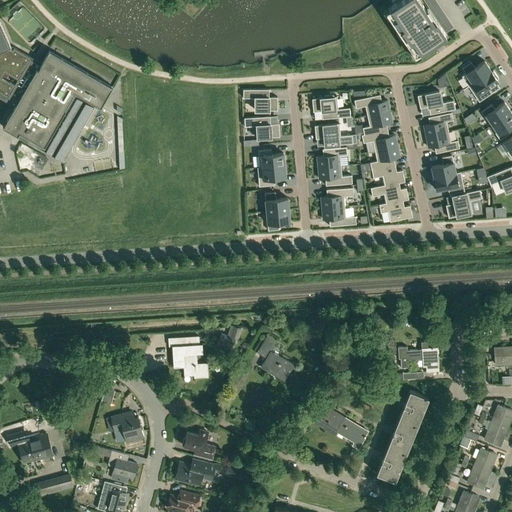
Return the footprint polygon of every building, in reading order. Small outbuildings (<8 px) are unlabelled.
[(414,46),(418,52),(446,33),(437,19),(434,21),(420,0),(392,0),(391,1),(393,4),(388,8),(392,13),(389,15),(411,48),(414,46)] [(0,92),(7,96),(15,83),(3,76),(6,71),(18,78),(27,62),(31,56),(14,46),(12,48),(9,46),(11,46),(0,21),(0,92)] [(38,68),(27,62),(18,78),(15,83),(7,96),(16,102),(3,126),(17,134),(19,131),(36,141),(34,144),(62,160),(96,103),(100,106),(112,86),(49,49),(38,68)] [(462,75),(468,85),(491,70),(484,60),(475,66),(471,61),(462,67),(466,73),(462,75)] [(491,70),(468,85),(479,101),(492,92),(488,86),(498,80),(496,78),(498,77),(493,70),(492,71),(491,70)] [(255,97),(255,109),(277,109),(277,96),(269,96),(269,89),(269,88),(243,88),(243,97),(255,97)] [(439,90),(417,94),(420,107),(428,105),(430,113),(448,109),(455,108),(453,99),(442,102),(439,90)] [(365,105),(367,115),(390,110),(387,99),(381,100),(380,93),(354,99),(356,107),(365,105)] [(338,108),(337,96),(333,96),(333,94),(324,95),(324,97),(312,98),(313,111),(321,110),(322,118),(350,115),(349,107),(338,108)] [(481,111),(490,125),(511,111),(504,101),(494,107),(492,103),(481,111)] [(392,121),(390,110),(367,115),(369,125),(362,126),(364,133),(361,134),(362,134),(387,129),(386,122),(392,121)] [(424,124),(426,135),(448,130),(446,120),(453,119),(452,113),(452,111),(449,112),(428,116),(429,123),(424,124)] [(511,124),(511,112),(511,111),(490,125),(500,139),(511,131),(508,127),(511,124)] [(270,115),(244,117),(245,125),(256,125),(257,137),(279,136),(279,122),(270,123),(270,115)] [(324,137),(325,145),(353,142),(352,134),(340,135),(339,122),(314,125),(316,138),(324,137)] [(387,129),(362,134),(363,142),(373,140),(375,150),(397,145),(395,134),(389,135),(387,129)] [(448,130),(426,135),(428,146),(434,145),(435,152),(459,147),(457,139),(450,141),(448,130)] [(511,135),(501,142),(511,157),(511,135)] [(397,145),(375,150),(377,160),(370,161),(372,169),(395,164),(393,157),(399,156),(397,145)] [(317,156),(318,167),(341,165),(340,154),(347,154),(346,146),(322,148),(323,155),(317,156)] [(474,147),(466,149),(468,156),(476,154),(474,147)] [(259,166),(284,164),(283,152),(272,153),(271,148),(258,150),(260,166),(259,166)] [(443,163),(431,165),(434,177),(460,171),(455,172),(452,154),(441,156),(443,163)] [(285,176),(284,164),(259,166),(261,185),(275,184),(274,177),(285,176)] [(395,164),(372,169),(373,177),(383,175),(385,184),(370,187),(371,187),(405,180),(402,169),(396,170),(395,164)] [(341,165),(318,167),(319,178),(325,177),(326,184),(352,182),(351,174),(342,175),(341,165)] [(511,168),(511,166),(487,175),(490,183),(501,179),(506,190),(507,190),(508,192),(511,190),(511,168)] [(464,190),(460,171),(434,177),(434,178),(432,179),(434,187),(436,187),(436,189),(447,186),(449,193),(464,190)] [(405,180),(371,187),(372,195),(384,193),(386,202),(379,203),(379,204),(408,198),(406,187),(400,188),(399,182),(405,180)] [(322,207),(344,205),(344,195),(351,194),(350,186),(326,189),(327,196),(321,196),(322,207)] [(446,204),(448,217),(473,212),(470,200),(482,197),(480,189),(452,195),(454,202),(446,204)] [(266,211),(289,209),(287,197),(276,198),(275,191),(264,192),(266,211)] [(381,212),(388,210),(390,220),(412,216),(410,204),(404,206),(403,199),(408,198),(379,204),(381,212)] [(345,216),(344,205),(322,207),(323,218),(329,218),(329,225),(356,223),(355,215),(345,216)] [(289,209),(266,211),(268,229),(279,228),(278,222),(290,220),(289,209)] [(235,337),(221,333),(218,342),(232,347),(235,337)] [(265,355),(267,356),(261,366),(269,370),(271,367),(279,372),(277,375),(285,380),(295,363),(282,355),(282,356),(272,349),(278,339),(268,334),(260,347),(267,352),(265,355)] [(172,345),(173,366),(174,366),(174,364),(183,364),(184,374),(185,374),(185,372),(194,372),(194,377),(195,377),(194,375),(206,374),(205,362),(207,362),(197,362),(196,353),(203,352),(202,343),(199,343),(199,335),(168,337),(169,345),(172,345)] [(426,371),(439,370),(437,346),(432,346),(432,345),(430,345),(430,340),(421,341),(421,348),(407,349),(407,345),(397,346),(398,358),(400,358),(401,367),(408,366),(408,359),(425,358),(426,371)] [(511,366),(511,345),(494,347),(495,363),(506,362),(506,367),(511,366)] [(511,370),(509,370),(509,376),(502,376),(502,383),(511,382),(511,370)] [(106,386),(103,398),(111,400),(114,388),(106,386)] [(398,416),(417,424),(428,396),(409,389),(398,416)] [(482,405),(477,403),(473,412),(479,414),(482,405)] [(345,417),(336,411),(324,404),(322,408),(321,407),(313,420),(325,427),(327,424),(337,430),(345,417)] [(491,421),(506,427),(511,412),(511,409),(498,404),(491,421)] [(69,409),(54,414),(57,423),(72,419),(69,409)] [(144,437),(142,429),(138,416),(134,417),(133,410),(111,416),(114,430),(123,427),(126,441),(144,437)] [(311,417),(302,412),(294,420),(301,427),(311,417)] [(406,452),(417,424),(398,416),(387,444),(406,452)] [(491,421),(485,418),(480,416),(478,421),(485,424),(484,427),(488,428),(484,438),(499,444),(506,427),(491,421)] [(345,417),(337,430),(354,441),(353,444),(358,447),(366,434),(365,433),(367,430),(345,417)] [(187,431),(186,436),(184,437),(182,444),(198,448),(196,455),(211,459),(215,445),(205,442),(208,431),(200,429),(198,434),(187,431)] [(472,438),(476,440),(479,434),(465,429),(462,439),(470,442),(472,438)] [(47,433),(18,441),(23,462),(53,454),(47,433)] [(468,447),(470,442),(462,439),(459,444),(468,447)] [(395,479),(406,452),(387,444),(376,472),(395,479)] [(474,464),(489,470),(496,453),(481,447),(480,450),(475,448),(472,455),(477,457),(474,464)] [(107,464),(114,466),(111,478),(128,482),(129,476),(133,477),(137,462),(123,459),(125,452),(111,448),(107,464)] [(250,457),(244,455),(241,467),(247,468),(250,457)] [(178,469),(176,478),(190,482),(190,481),(199,483),(202,474),(212,476),(213,472),(218,473),(221,465),(214,463),(214,464),(200,460),(192,458),(191,464),(179,460),(177,468),(178,469)] [(228,463),(225,473),(244,478),(247,469),(228,463)] [(482,487),(489,470),(474,464),(467,482),(482,487)] [(455,488),(460,476),(449,472),(444,484),(455,488)] [(70,474),(35,483),(38,495),(73,485),(70,474)] [(116,511),(121,511),(125,501),(126,501),(129,493),(122,491),(123,485),(105,480),(100,496),(109,499),(106,509),(116,511)] [(450,489),(443,486),(441,493),(447,496),(450,489)] [(170,493),(167,507),(185,511),(187,503),(196,505),(199,494),(180,489),(178,495),(170,493)] [(457,507),(468,511),(472,511),(479,496),(464,490),(457,507)] [(231,499),(230,499),(227,511),(229,511),(231,511),(236,511),(238,505),(239,501),(231,499)] [(433,511),(436,511),(439,511),(443,502),(438,500),(433,511)] [(449,508),(455,511),(454,511),(468,511),(457,507),(450,505),(445,503),(444,508),(448,509),(449,508)]
